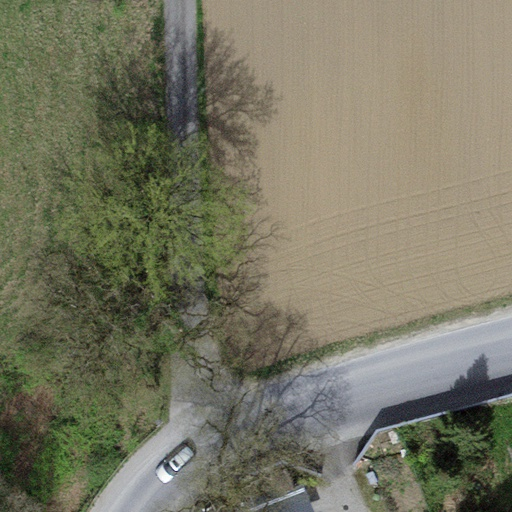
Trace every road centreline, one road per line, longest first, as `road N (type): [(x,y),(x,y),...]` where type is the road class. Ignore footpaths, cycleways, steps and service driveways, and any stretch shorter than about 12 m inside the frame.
road 1 (residential): [(196,461),(166,0)]
road 2 (unclassified): [(196,461),(311,409),(511,351)]
